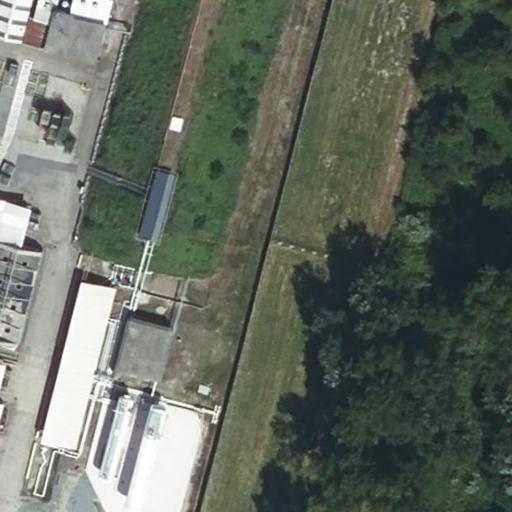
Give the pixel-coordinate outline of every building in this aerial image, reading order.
[(28,16),(31,0),(0,0),(0,35),(95,60),(110,2),(100,0),(74,0),(71,16),(54,12),(57,0),(38,0),(34,17),(28,16)] [(158,233),(174,169),(156,164),(140,229),(158,233)] [(0,405),(0,374),(3,362),(0,360),(0,341),(16,345),(41,252),(22,247),(32,209),(0,200),(0,407),(1,405),(0,405)] [(74,446),(113,288),(79,280),(40,438),(74,446)] [(162,372),(174,328),(127,315),(111,374),(120,377),(124,372),(149,378),(154,379),(157,379),(160,377),(162,372)]
